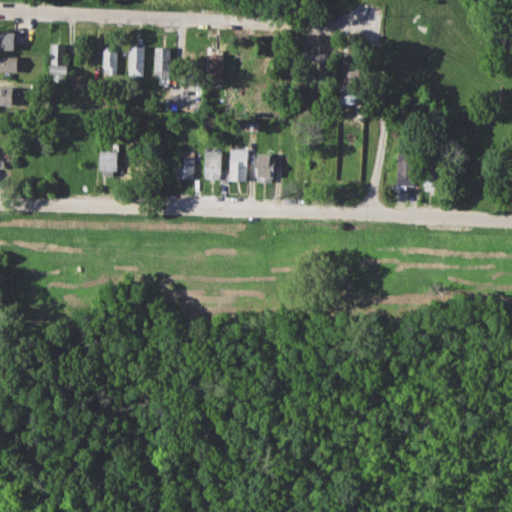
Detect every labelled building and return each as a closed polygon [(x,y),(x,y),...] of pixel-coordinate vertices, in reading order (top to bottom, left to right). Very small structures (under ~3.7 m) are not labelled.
[(0,30),(16,31),(15,49),(0,48),(0,30)] [(50,43),(67,44),(66,56),(70,57),(70,74),(49,73),(50,43)] [(102,45),(118,45),(117,73),(101,73),(102,45)] [(129,45),(146,45),(145,76),(128,75),(129,45)] [(154,46),(172,47),(171,78),(153,77),(154,46)] [(213,49),(223,49),(223,83),(214,83),(214,77),(209,77),(209,52),(213,53),(213,49)] [(0,55),(19,55),(18,72),(0,71),(0,55)] [(336,66),(329,66),(329,63),(319,63),(319,78),(336,79),(336,66)] [(0,86),(14,87),(14,103),(0,103),(0,86)] [(244,122),(259,123),(258,130),(244,129),(244,122)] [(101,149),(106,149),(106,142),(120,143),(119,169),(114,169),(114,175),(103,175),(103,169),(100,169),(101,149)] [(309,147),(326,147),(325,178),(308,178),(309,147)] [(205,148),(222,149),(221,169),(227,170),(227,182),(219,182),(219,178),(203,178),(205,148)] [(231,148),(249,148),(248,179),(230,179),(231,148)] [(398,148),(418,149),(417,189),(396,189),(398,148)] [(176,149),(195,150),(194,177),(176,176),(176,149)] [(256,152),(272,153),(272,157),(276,158),(276,177),(272,177),(272,182),(255,182),(256,152)] [(124,156),(140,156),(140,172),(124,171),(124,156)] [(423,158),(443,158),(442,191),(422,190),(423,158)]
